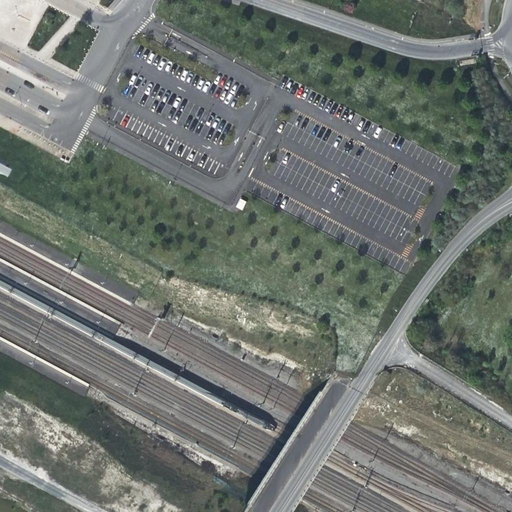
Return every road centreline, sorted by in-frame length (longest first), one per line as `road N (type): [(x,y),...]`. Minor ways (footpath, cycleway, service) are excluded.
road 1 (tertiary): [(279,511),(422,289),(500,205)]
road 2 (residential): [(510,43),(411,51),(259,0)]
